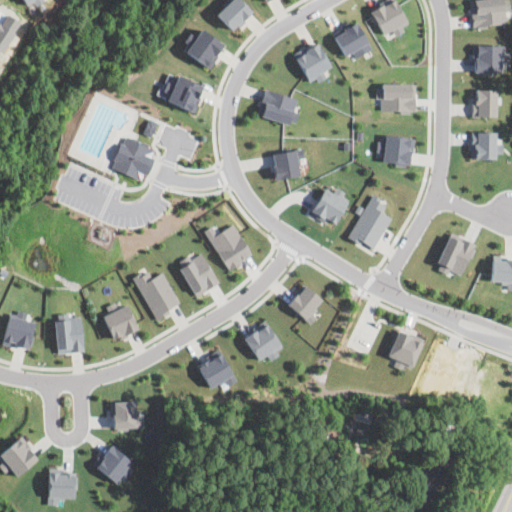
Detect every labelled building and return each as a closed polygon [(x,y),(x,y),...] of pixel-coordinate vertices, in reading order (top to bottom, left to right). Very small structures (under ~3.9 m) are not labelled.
[(227,0),(214,12),(231,30),(251,11),(241,0),(227,0)] [(409,25),(394,0),(383,0),(369,8),(385,38),(409,25)] [(505,22),(504,10),(508,10),(507,0),(468,0),(471,25),(505,22)] [(370,48),(355,19),(330,31),(343,55),(352,50),(355,56),(370,48)] [(188,31),(182,40),(186,43),(182,49),(207,67),(223,43),(200,27),(194,36),(188,31)] [(292,52),(308,83),(332,71),(315,40),(292,52)] [(500,44),(472,43),(472,71),(500,71),(500,62),(507,62),(508,52),(500,52),(500,44)] [(157,95),(191,110),(202,85),(169,70),(157,95)] [(379,109),(414,110),(415,83),(381,82),(381,86),(375,86),(374,96),(380,97),(379,109)] [(293,123),(299,98),(263,88),(256,113),(293,123)] [(495,115),(495,88),(471,88),(471,115),(495,115)] [(142,132),(151,136),(157,121),(147,117),(142,132)] [(469,157),(494,158),(495,152),(501,152),(502,142),(495,142),(495,130),(470,130),(469,157)] [(110,167),(142,180),(156,145),(124,132),(110,167)] [(381,162),(408,164),(409,151),(412,152),(413,136),(382,133),(382,140),(376,140),(375,150),(382,150),(381,162)] [(275,178),(298,174),(294,148),(270,152),(275,178)] [(326,182),(310,212),(333,224),(349,195),(326,182)] [(372,249),(390,216),(381,211),(386,201),(370,192),(347,235),(372,249)] [(227,269),(251,254),(231,222),(218,230),(214,222),(202,229),(227,269)] [(433,267),(447,273),(449,269),(460,274),(474,242),(450,231),(433,267)] [(217,281),(196,248),(174,262),(196,295),(217,281)] [(511,256),(492,254),(488,279),(506,281),(505,287),(511,288),(511,256)] [(154,317),(179,303),(161,269),(148,276),(143,268),(131,275),(154,317)] [(285,303),(310,323),(319,311),(313,307),(321,297),(301,282),(285,303)] [(100,312),(111,339),(137,328),(126,303),(116,307),(114,301),(105,305),(107,310),(100,312)] [(1,342),(27,348),(34,320),(7,314),(1,342)] [(53,318),(56,352),(83,349),(79,316),(53,318)] [(283,348),(265,319),(241,334),(257,359),(266,353),(268,357),(283,348)] [(394,358),(392,363),(410,370),(422,338),(396,328),(385,354),(394,358)] [(195,361),(208,386),(232,373),(219,349),(195,361)] [(143,411),(135,411),(135,399),(110,400),(111,427),(143,426),(143,411)] [(374,423),(373,405),(350,407),(352,424),(374,423)] [(0,461),(13,477),(37,457),(18,435),(0,450),(0,461)] [(125,480),(131,472),(125,468),(131,459),(107,442),(91,464),(116,482),(120,477),(125,480)] [(409,500),(427,508),(443,469),(424,462),(409,500)] [(74,497),(75,473),(62,472),(62,467),(47,466),(46,503),(62,504),(62,497),(74,497)]
